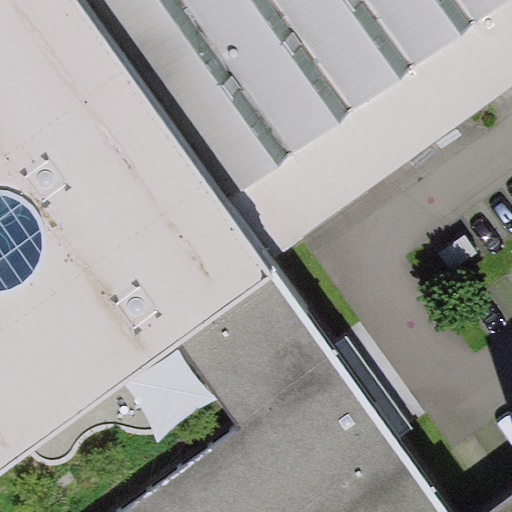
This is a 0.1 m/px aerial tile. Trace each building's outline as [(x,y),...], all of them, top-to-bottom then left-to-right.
[(0,0),(0,445),(276,247),(97,0),(0,0)] [(511,0),(97,0),(276,247),(511,78),(511,0)] [(0,445),(0,511),(437,511),(455,500),(276,247),(0,445)] [(511,511),(511,458),(455,500),(464,511),(511,511)] [(464,511),(455,500),(437,511),(464,511)]
